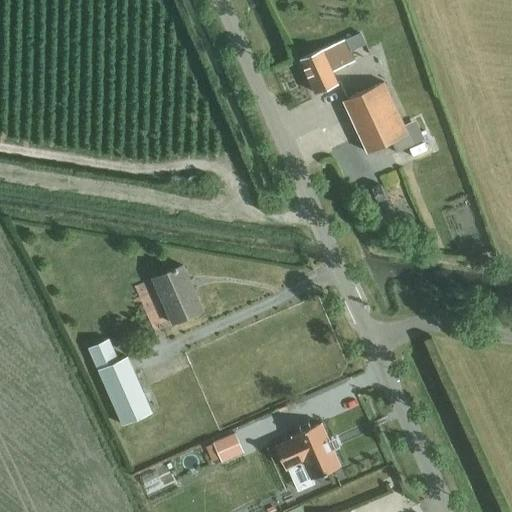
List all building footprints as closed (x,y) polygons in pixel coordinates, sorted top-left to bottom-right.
[(300,59),(314,92),(337,82),(332,70),(355,60),(345,38),(300,59)] [(343,98),(369,151),(409,131),(384,79),(343,98)] [(152,278),(173,322),(204,307),(183,263),(152,278)] [(127,356),(117,360),(108,338),(88,347),(122,424),(151,411),(127,356)] [(310,480),(341,467),(322,423),(291,437),(292,439),(274,447),(284,470),(302,463),(310,480)]
